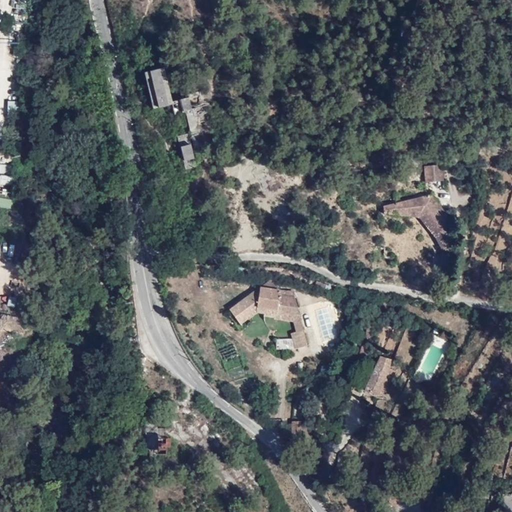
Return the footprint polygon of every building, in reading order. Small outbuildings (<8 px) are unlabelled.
[(252,21),(246,5),(233,10),(239,27),(252,21)] [(153,71),(162,107),(172,104),(172,102),(164,68),(153,71)] [(152,109),(162,107),(153,71),(144,72),(152,109)] [(191,133),(212,132),(208,112),(200,83),(189,85),(187,93),(189,98),(172,102),(172,104),(175,115),(186,113),(191,133)] [(19,114),(19,102),(6,102),(6,114),(19,114)] [(215,144),(212,132),(191,133),(195,149),(215,144)] [(196,167),(188,134),(178,137),(186,169),(196,167)] [(425,166),(427,182),(444,180),(443,164),(425,166)] [(0,198),(12,200),(14,181),(0,179),(0,198)] [(450,224),(438,203),(435,206),(432,195),(399,204),(400,213),(427,215),(447,250),(456,250),(456,225),(450,224)] [(456,225),(438,203),(450,224),(456,225)] [(399,204),(386,206),(387,213),(400,213),(399,204)] [(427,215),(400,213),(400,215),(422,220),(437,241),(443,253),(445,256),(447,256),(456,256),(456,250),(447,250),(427,215)] [(197,242),(199,248),(204,248),(206,236),(198,234),(197,242)] [(456,256),(447,256),(447,272),(455,272),(456,256)] [(272,279),(260,288),(280,291),(272,279)] [(280,291),(260,288),(230,310),(238,322),(247,317),(249,319),(256,313),(260,314),(260,309),(266,309),(265,315),(277,316),(277,313),(299,316),(294,298),(279,296),(280,291)] [(303,330),(299,316),(277,313),(277,316),(265,315),(265,318),(276,319),(276,320),(294,323),(297,332),(303,330)] [(247,317),(238,322),(240,325),(249,319),(247,317)] [(307,346),(303,330),(297,332),(292,334),(296,349),(307,346)] [(394,358),(406,363),(417,335),(405,330),(394,358)] [(371,347),(374,337),(367,335),(364,345),(371,347)] [(385,397),(396,372),(389,369),(391,360),(380,357),(365,391),(380,395),(385,397)] [(321,374),(332,375),(334,368),(323,366),(321,374)] [(156,418),(144,418),(145,449),(149,449),(149,456),(157,456),(156,437),(164,438),(164,428),(157,428),(156,418)] [(301,421),(292,421),(292,435),(300,435),(301,421)]
